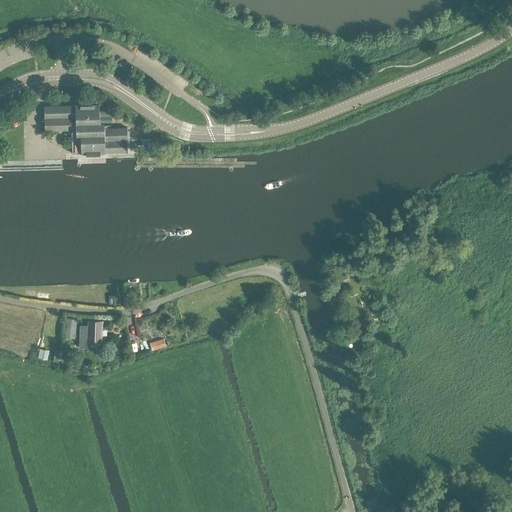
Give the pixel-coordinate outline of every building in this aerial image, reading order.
[(99,104),(44,106),(45,131),(72,130),(73,154),(128,152),(127,127),(100,128),(99,104)] [(311,297),(323,335),(337,331),(325,293),(311,297)] [(109,305),(119,305),(118,296),(108,296),(109,305)] [(66,319),(65,338),(74,339),(75,320),(66,319)] [(89,321),(88,325),(80,325),(80,348),(87,348),(88,342),(102,342),(102,321),(89,321)] [(152,350),(165,346),(162,339),(149,343),(152,350)] [(40,349),(39,356),(47,358),(48,351),(40,349)]
